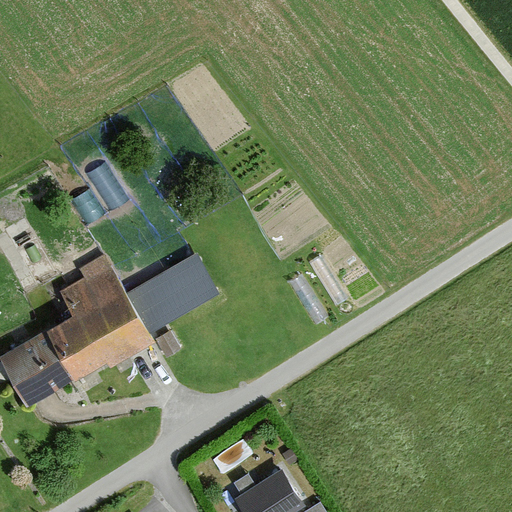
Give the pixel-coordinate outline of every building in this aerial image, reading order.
[(110,157),(90,165),(106,204),(126,196),(110,157)] [(219,287),(197,248),(129,287),(151,326),(219,287)] [(0,351),(0,352),(27,400),(153,328),(151,326),(129,287),(125,280),(124,278),(112,258),(107,249),(80,265),(85,273),(60,287),(72,308),(46,322),(48,324),(0,351)] [(282,463),(235,493),(247,511),(287,511),(305,501),(282,463)] [(303,511),(335,511),(324,492),(300,506),(303,511)]
